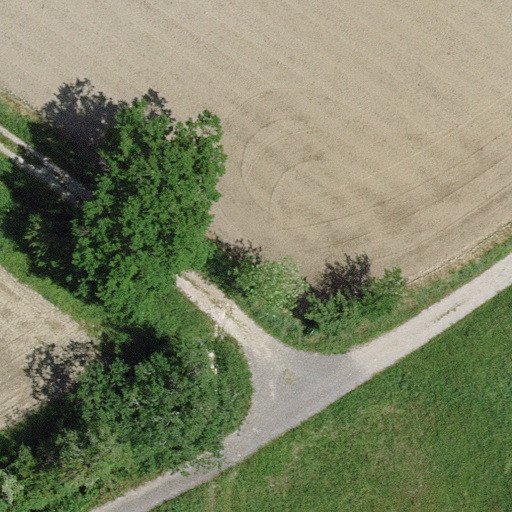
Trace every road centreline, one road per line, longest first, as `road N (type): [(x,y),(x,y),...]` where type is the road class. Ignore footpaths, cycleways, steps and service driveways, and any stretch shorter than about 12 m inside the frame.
road 1 (track): [(122,511),(312,405),(511,275)]
road 2 (track): [(0,144),(202,300),(312,405)]
